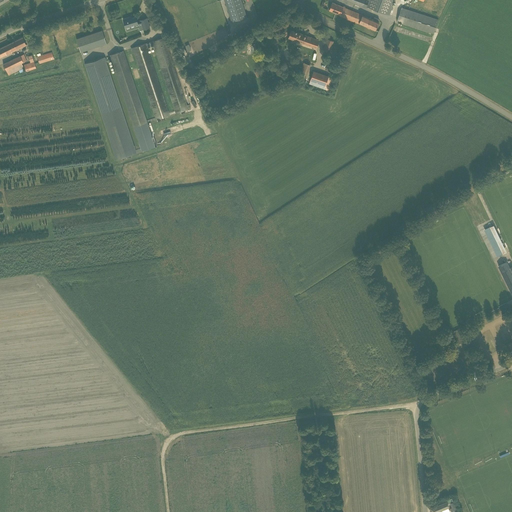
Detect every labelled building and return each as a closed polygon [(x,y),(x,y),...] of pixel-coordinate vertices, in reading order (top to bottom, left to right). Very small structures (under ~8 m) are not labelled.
[(245,10),(243,5),(243,4),(245,3),(244,0),(224,0),(231,21),(244,17),(244,19),(247,18),(247,17),(245,10)] [(389,15),(393,5),(392,4),(393,0),(368,0),(365,6),(365,7),(366,7),(366,6),(389,15)] [(339,15),(357,23),(361,14),(345,7),(345,6),(343,6),(332,1),(329,10),(340,15),(339,15)] [(401,7),(398,16),(397,21),(434,33),(438,19),(401,7)] [(361,14),(357,23),(359,23),(375,30),(379,22),(378,21),(379,19),(374,17),(373,19),(361,14)] [(143,29),(149,27),(147,18),(140,20),(140,21),(138,22),(136,16),(130,18),(129,17),(123,19),(125,27),(134,24),(135,26),(141,23),(143,29)] [(295,41),(316,48),(319,40),(291,30),(288,37),(292,39),(291,41),(294,42),(295,41)] [(102,31),(77,40),(81,53),(107,44),(102,31)] [(0,56),(26,44),(23,37),(0,48),(0,56)] [(185,110),(188,109),(191,108),(190,104),(186,105),(164,37),(132,47),(130,48),(132,51),(133,51),(155,117),(146,120),(131,73),(123,51),(110,55),(110,56),(111,56),(111,58),(112,60),(115,70),(116,72),(118,78),(142,150),(155,146),(148,122),(156,119),(157,119),(165,116),(169,115),(146,47),(153,45),(176,113),(181,111),(185,110)] [(327,38),(323,50),(329,52),(333,41),(327,38)] [(38,56),(40,63),(54,59),(52,52),(38,56)] [(21,62),(26,60),(23,54),(3,64),(9,74),(23,67),(21,62)] [(33,57),(29,59),(31,63),(24,65),(26,71),(27,71),(27,69),(34,66),(35,68),(36,68),(33,57)] [(116,159),(136,152),(105,57),(84,63),(116,159)] [(298,74),(305,77),(310,64),(303,62),(298,74)] [(328,75),(313,71),(310,80),(325,85),(328,75)] [(498,256),(503,254),(490,226),(485,229),(498,256)] [(511,293),(511,273),(506,262),(498,266),(511,293)] [(456,330),(454,331),(450,333),(456,345),(462,342),(463,345),(468,343),(460,328),(456,330)]
